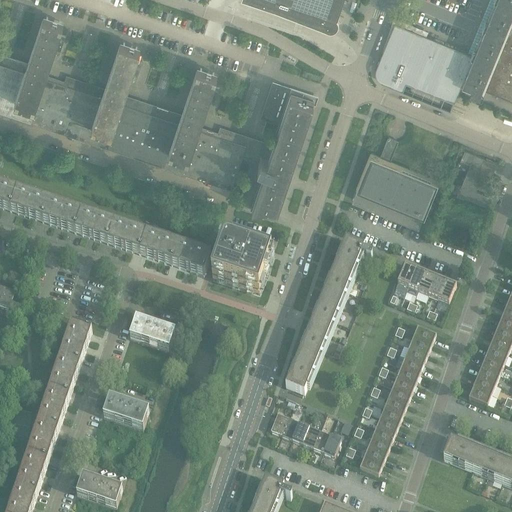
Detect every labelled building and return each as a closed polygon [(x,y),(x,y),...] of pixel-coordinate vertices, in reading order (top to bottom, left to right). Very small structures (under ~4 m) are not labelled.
[(339,24),(338,23),(338,22),(338,21),(337,21),(343,0),(241,0),(241,1),(274,12),(329,33),(330,33),(331,33),(332,33),(333,33),(334,32),(335,32),(336,31),(337,30),(337,29),(338,29),(338,28),(339,27),(339,26),(339,25),(339,24)] [(463,82),(461,87),(470,90),(470,91),(482,95),(484,90),(487,92),(511,101),(511,51),(510,50),(511,44),(511,0),(495,0),(494,5),(490,15),(482,34),(479,41),(473,55),(462,82),(463,82)] [(27,73),(25,72),(22,71),(24,66),(0,57),(0,112),(5,114),(13,117),(232,190),(243,158),(248,141),(222,132),(221,138),(199,131),(217,75),(200,69),(181,125),(176,123),(178,117),(126,100),(125,106),(122,105),(140,49),(123,43),(104,99),(99,97),(101,91),(68,81),(67,87),(45,79),(64,23),(46,17),(27,73)] [(375,71),(375,73),(376,74),(376,75),(376,76),(376,77),(377,79),(379,81),(380,82),(382,83),(383,84),(451,111),(461,87),(463,82),(462,82),(473,55),(395,23),(376,68),(376,70),(375,71)] [(276,87),(267,114),(266,117),(282,122),(293,92),(276,87)] [(268,167),(263,182),(253,211),(273,218),(313,99),(293,92),(282,122),(275,146),(266,143),(262,156),(261,156),(259,164),(268,167)] [(356,187),(357,187),(352,200),(418,227),(423,215),(424,215),(438,180),(390,161),(398,141),(388,137),(380,157),(370,153),(356,187)] [(460,188),(457,195),(464,199),(465,198),(488,207),(492,198),(474,191),(481,172),(492,176),(497,163),(486,159),(486,160),(465,151),(463,156),(462,156),(462,157),(460,163),(461,163),(462,160),(472,164),(462,189),(460,188)] [(0,209),(11,213),(17,193),(0,187),(0,209)] [(43,224),(50,204),(17,193),(11,213),(43,224)] [(75,235),(82,215),(50,204),(43,224),(75,235)] [(196,207),(195,206),(188,204),(185,213),(193,216),(196,207)] [(108,246),(114,225),(82,215),(75,235),(108,246)] [(147,236),(114,225),(108,246),(140,256),(147,236)] [(172,267),(179,247),(147,236),(140,256),(172,267)] [(225,243),(212,281),(260,297),(272,259),(225,243)] [(346,243),(286,391),(305,398),(362,260),(367,262),(371,264),(373,260),(368,258),(363,256),(365,251),(346,243)] [(211,258),(179,247),(172,267),(204,278),(211,258)] [(416,272),(405,268),(396,292),(406,296),(416,272)] [(426,276),(416,272),(406,296),(416,300),(418,295),(426,276)] [(426,276),(418,295),(428,299),(436,280),(426,276)] [(446,284),(436,280),(428,299),(438,303),(446,284)] [(438,303),(449,307),(457,289),(446,284),(438,303)] [(15,295),(6,292),(0,309),(10,312),(15,295)] [(511,313),(506,311),(502,321),(511,324),(511,313)] [(511,324),(502,321),(498,331),(511,336),(511,324)] [(176,336),(152,328),(136,323),(130,342),(170,355),(176,336)] [(72,328),(61,360),(81,367),(92,335),(72,328)] [(413,341),(432,349),(436,338),(418,330),(413,341)] [(511,336),(498,331),(494,341),(511,348),(511,336)] [(428,359),(432,349),(413,341),(409,351),(428,359)] [(511,349),(511,348),(494,341),(489,351),(508,359),(511,349)] [(405,361),(424,369),(428,359),(409,351),(405,361)] [(508,359),(489,351),(485,361),(504,369),(508,359)] [(61,360),(50,392),(70,399),(81,367),(61,360)] [(420,379),(424,369),(405,361),(401,371),(420,379)] [(504,369),(485,361),(481,371),(500,379),(504,369)] [(397,381),(416,389),(420,379),(401,371),(397,381)] [(500,379),(481,371),(477,381),(496,389),(500,379)] [(412,399),(416,389),(397,381),(393,391),(412,399)] [(496,389),(477,381),(473,391),(492,399),(496,389)] [(393,391),(389,401),(408,409),(412,399),(393,391)] [(473,391),(470,399),(469,402),(487,409),(492,399),(473,391)] [(70,399),(50,392),(40,424),(60,431),(70,399)] [(149,415),(126,407),(110,401),(103,420),(143,434),(149,415)] [(403,419),(408,409),(389,401),(385,411),(403,419)] [(381,421),(399,429),(403,419),(385,411),(381,421)] [(282,440),(289,423),(278,419),(271,436),(282,440)] [(395,439),(399,429),(381,421),(376,431),(395,439)] [(299,427),(289,423),(282,440),(292,444),(299,427)] [(40,424),(29,457),(49,464),(60,431),(40,424)] [(342,433),(349,437),(353,427),(346,424),(342,433)] [(299,427),(292,444),(303,448),(310,432),(299,427)] [(372,441),(391,449),(395,439),(376,431),(372,441)] [(320,436),(310,432),(303,448),(313,453),(320,436)] [(320,436),(313,453),(324,457),(331,440),(320,436)] [(341,445),(331,440),(324,457),(335,461),(341,445)] [(387,459),(391,449),(372,441),(368,451),(387,459)] [(511,468),(451,444),(451,446),(445,444),(441,452),(447,455),(444,462),(511,490),(511,468)] [(364,461),(383,469),(387,459),(368,451),(364,461)] [(49,464),(29,457),(18,489),(38,496),(49,464)] [(379,479),(383,469),(364,461),(360,472),(379,479)] [(116,511),(123,493),(100,485),(83,480),(77,499),(116,511)] [(266,483),(253,511),(275,511),(281,499),(286,501),(291,504),(293,499),(288,497),(288,498),(283,495),(285,490),(266,483)] [(18,489),(10,511),(32,511),(38,496),(18,489)]
